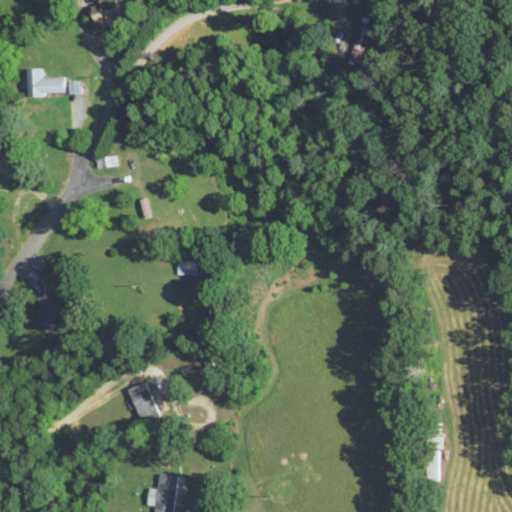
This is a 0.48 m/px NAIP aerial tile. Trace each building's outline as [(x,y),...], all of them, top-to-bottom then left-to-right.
[(96,30),(121,13),(112,0),(107,0),(86,15),(96,30)] [(47,68),(31,68),(31,95),(63,95),(63,77),(47,77),(47,68)] [(118,156),(121,167),(133,164),(131,153),(118,156)] [(114,166),(113,157),(100,159),(102,168),(114,166)] [(176,275),(195,275),(195,261),(176,261),(176,275)] [(41,300),(51,310),(43,318),(55,331),(76,311),(52,288),(41,300)] [(130,389),(142,424),(161,417),(149,382),(130,389)] [(174,511),(178,475),(160,474),(159,489),(152,488),(151,504),(155,505),(154,511),(174,511)]
